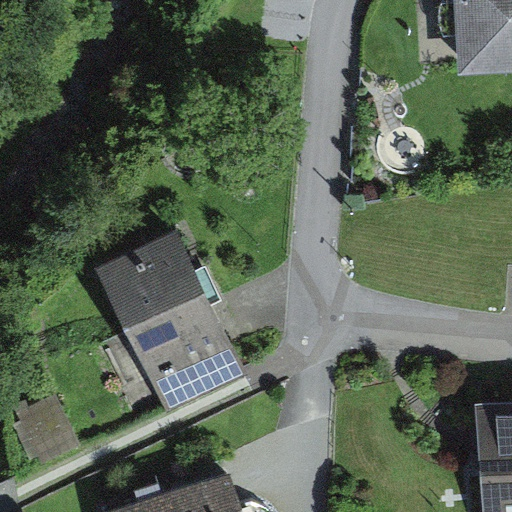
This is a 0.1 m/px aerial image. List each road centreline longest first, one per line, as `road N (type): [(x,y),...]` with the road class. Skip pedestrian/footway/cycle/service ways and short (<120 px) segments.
road 1 (residential): [(339,0),(329,52),(316,306),(511,334)]
road 2 (track): [(310,354),(1,511)]
